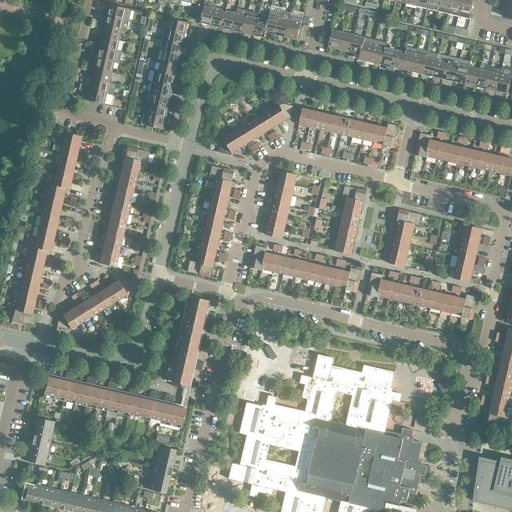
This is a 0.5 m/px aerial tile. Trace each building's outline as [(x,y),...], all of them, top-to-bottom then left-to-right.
[(427,9),(428,0),(417,0),(416,6),(427,9)] [(440,0),(428,0),(427,9),(437,11),(440,0)] [(448,14),(451,0),(440,0),(437,11),(448,14)] [(462,0),(451,0),(448,14),(458,16),(462,0)] [(462,0),(458,16),(470,19),(473,0),(462,0)] [(511,7),(511,0),(508,0),(508,1),(506,1),(505,2),(501,1),(500,8),(504,9),(505,5),(511,7)] [(211,25),(215,8),(216,4),(205,2),(200,22),(211,25)] [(132,9),(127,8),(110,4),(108,4),(107,7),(107,9),(109,9),(108,15),(129,20),(132,9)] [(222,27),(226,10),(215,8),(211,25),(222,27)] [(243,32),(247,15),(248,11),(237,8),(236,13),(232,30),(243,32)] [(232,30),(236,13),(226,10),(222,27),(232,30)] [(253,34),(257,18),(258,13),(248,11),(247,15),(243,32),(253,34)] [(276,34),(280,18),(281,13),(269,11),(267,20),(268,20),(265,32),(266,32),(276,34)] [(127,31),(129,20),(108,15),(106,21),(104,21),(104,22),(99,21),(98,27),(102,28),(103,25),(122,30),(127,31)] [(297,39),(302,18),(291,16),(290,20),(286,37),(297,39)] [(171,18),(169,30),(185,34),(188,22),(171,18)] [(265,37),(266,32),(265,32),(268,20),(267,20),(257,18),(253,34),(265,37)] [(286,37),(290,20),(280,18),(276,34),(286,37)] [(120,40),(122,30),(103,25),(102,28),(102,30),(104,31),(103,36),(120,40)] [(467,37),(468,31),(456,28),(454,34),(467,37)] [(185,34),(169,30),(165,29),(162,39),(183,44),(185,34)] [(339,49),(343,33),(332,30),(328,47),(339,49)] [(350,52),(354,35),(343,33),(339,49),(350,52)] [(364,42),(365,38),(354,35),(350,52),(360,54),(361,54),(363,42),(364,42)] [(117,51),(120,40),(103,36),(101,42),(99,42),(99,43),(95,42),(93,49),(97,49),(98,46),(117,51)] [(370,61),(375,40),(365,38),(364,42),(363,42),(361,54),(360,54),(359,59),(370,61)] [(180,55),(183,44),(162,39),(160,50),(164,51),(180,55)] [(380,64),(384,47),(385,42),(375,40),(370,61),(380,64)] [(122,52),(117,51),(98,46),(97,49),(97,51),(99,52),(98,58),(115,61),(119,62),(122,52)] [(391,66),(395,50),(384,47),(380,64),(391,66)] [(423,74),(427,57),(428,52),(417,49),(416,55),(412,71),(423,74)] [(401,69),(405,52),(395,50),(391,66),(401,69)] [(178,65),(180,55),(164,51),(161,61),(178,65)] [(412,71),(416,55),(405,52),(401,69),(412,71)] [(444,79),(449,57),(439,54),(437,60),(433,76),(444,79)] [(433,76),(437,60),(427,57),(423,74),(433,76)] [(455,81),(458,64),(460,59),(449,57),(444,79),(455,81)] [(112,72),(115,61),(98,58),(97,63),(94,63),(94,65),(90,64),(88,70),(93,71),(93,68),(112,72)] [(175,76),(178,65),(161,61),(159,72),(175,76)] [(465,84),(469,67),(458,64),(455,81),(465,84)] [(476,86),(479,69),(469,67),(465,84),(476,86)] [(497,91),(501,74),(502,69),(491,67),(490,72),(486,88),(497,91)] [(110,82),(112,72),(93,68),(93,71),(92,72),(94,72),(93,79),(110,82)] [(486,88),(490,72),(479,69),(476,86),(486,88)] [(173,87),(175,76),(159,72),(155,71),(152,82),(173,87)] [(511,77),(501,74),(497,91),(508,93),(511,77)] [(107,93),(110,82),(93,79),(92,84),(89,84),(89,86),(85,85),(83,91),(88,92),(88,89),(107,93)] [(171,97),(173,87),(152,82),(150,92),(154,93),(171,97)] [(105,104),(107,93),(88,89),(88,92),(87,93),(90,94),(88,100),(105,104)] [(168,108),(171,97),(154,93),(151,104),(168,108)] [(278,124),(288,118),(280,105),(279,103),(269,109),(278,124)] [(283,103),(280,105),(288,118),(290,119),(293,106),(283,103)] [(166,118),(168,108),(151,104),(149,114),(166,118)] [(310,127),(314,111),(303,108),(299,125),(310,127)] [(269,130),(278,124),(269,109),(260,115),(269,130)] [(320,130),(324,113),(314,111),(310,127),(320,130)] [(166,118),(149,114),(144,113),(142,124),(163,129),(165,123),(168,123),(169,119),(166,118)] [(331,132),(335,115),(324,113),(320,130),(331,132)] [(260,135),(269,130),(260,115),(251,121),(260,135)] [(341,135),(345,118),(335,115),(331,132),(341,135)] [(43,118),(41,126),(48,127),(50,120),(43,118)] [(352,137),(356,120),(345,118),(341,135),(352,137)] [(363,139),(366,123),(356,120),(352,137),(363,139)] [(251,141),(260,135),(251,121),(242,126),(251,141)] [(373,142),(377,125),(366,123),(363,139),(373,142)] [(388,123),(387,128),(383,144),(383,145),(394,148),(396,138),(396,136),(397,136),(399,126),(388,123)] [(387,128),(377,125),(373,142),(383,144),(387,128)] [(242,147),(251,141),(242,126),(233,132),(242,147)] [(64,132),(62,143),(79,147),(81,136),(64,132)] [(232,153),(242,147),(233,132),(223,138),(232,153)] [(430,140),(431,135),(420,133),(418,143),(418,145),(417,145),(415,155),(427,157),(427,156),(426,156),(430,140)] [(232,153),(223,138),(224,140),(221,142),(219,152),(231,156),(232,153)] [(440,142),(430,140),(426,156),(427,156),(437,159),(440,142)] [(447,161),(451,144),(440,142),(437,159),(447,161)] [(76,157),(79,147),(62,143),(59,154),(76,157)] [(458,164),(462,147),(451,144),(447,161),(458,164)] [(127,147),(125,157),(140,161),(140,162),(147,163),(149,152),(139,149),(139,150),(137,149),(127,147)] [(468,166),(472,149),(462,147),(458,164),(468,166)] [(479,168),(483,152),(472,149),(468,166),(479,168)] [(489,171),(493,154),(483,152),(479,168),(489,171)] [(74,168),(76,157),(59,154),(57,164),(74,168)] [(500,173),(504,157),(493,154),(489,171),(500,173)] [(138,172),(140,162),(140,161),(125,157),(124,157),(121,168),(138,172)] [(511,170),(511,158),(504,157),(500,173),(511,176),(511,170)] [(71,178),(74,168),(57,164),(55,175),(71,178)] [(209,177),(216,179),(216,178),(232,182),(232,181),(234,171),(224,169),(222,168),(212,166),(209,177)] [(135,182),(138,172),(121,168),(119,178),(135,182)] [(281,171),(278,182),(295,185),(297,174),(281,171)] [(416,182),(418,175),(411,173),(410,181),(416,182)] [(69,189),(71,178),(55,175),(52,185),(65,188),(65,189),(69,189)] [(133,193),(135,182),(119,178),(116,189),(133,193)] [(233,181),(232,181),(232,182),(216,178),(216,179),(214,189),(230,193),(233,181)] [(292,196),(295,185),(278,182),(276,192),(292,196)] [(62,199),(65,189),(65,188),(52,185),(48,184),(46,195),(62,199)] [(355,188),(352,187),(345,185),(342,197),(347,198),(347,197),(363,201),(363,202),(364,202),(367,191),(357,188),(357,189),(355,188)] [(130,203),(133,193),(116,189),(114,199),(130,203)] [(228,203),(230,193),(214,189),(211,199),(228,203)] [(290,206),(292,196),(276,192),(273,203),(290,206)] [(60,209),(62,199),(46,195),(43,205),(60,209)] [(361,212),(363,202),(363,201),(347,197),(347,198),(344,208),(361,212)] [(128,214),(130,203),(114,199),(111,210),(128,214)] [(225,214),(228,203),(211,199),(209,210),(225,214)] [(287,217),(290,206),(273,203),(271,213),(287,217)] [(58,220),(60,209),(43,205),(41,216),(58,220)] [(359,222),(361,212),(344,208),(342,218),(359,222)] [(397,221),(398,221),(398,220),(415,224),(415,225),(419,226),(422,214),(412,212),(411,212),(410,212),(399,209),(397,221)] [(126,224),(128,214),(111,210),(109,220),(126,224)] [(223,224),(225,214),(209,210),(206,220),(223,224)] [(285,228),(287,217),(271,213),(268,224),(285,228)] [(55,230),(58,220),(41,216),(38,227),(55,230)] [(356,233),(359,222),(342,218),(339,229),(356,233)] [(123,235),(126,224),(109,220),(106,231),(123,235)] [(221,235),(223,224),(206,220),(204,231),(221,235)] [(412,235),(415,225),(415,224),(398,220),(398,221),(396,231),(412,235)] [(282,238),(285,228),(268,224),(266,235),(282,238)] [(466,225),(463,236),(480,239),(482,228),(466,225)] [(53,241),(55,230),(38,227),(36,237),(53,241)] [(354,243),(356,233),(339,229),(337,239),(354,243)] [(121,246),(123,235),(106,231),(104,242),(121,246)] [(218,245),(221,235),(204,231),(201,241),(218,245)] [(410,245),(412,235),(396,231),(393,241),(410,245)] [(477,250),(480,239),(463,236),(461,246),(477,250)] [(50,252),(53,241),(36,237),(34,247),(34,248),(46,251),(50,252)] [(351,254),(354,243),(337,239),(334,251),(351,254)] [(216,256),(218,245),(201,241),(199,252),(216,256)] [(407,256),(410,245),(393,241),(391,252),(407,256)] [(118,256),(121,246),(104,242),(101,252),(118,256)] [(266,252),(266,253),(267,248),(256,245),(254,256),(254,258),(253,258),(251,268),(262,270),(263,269),(262,269),(266,252)] [(44,261),(46,251),(34,248),(34,247),(30,246),(27,257),(44,261)] [(475,260),(477,250),(461,246),(458,257),(475,260)] [(116,267),(118,256),(101,252),(99,263),(116,267)] [(213,267),(216,256),(199,252),(197,262),(196,262),(212,266),(212,267),(213,267)] [(272,272),(276,255),(266,253),(266,252),(262,269),(263,269),(272,272)] [(405,267),(407,256),(391,252),(388,263),(405,267)] [(283,274),(287,257),(276,255),(272,272),(283,274)] [(41,272),(44,261),(27,257),(25,268),(41,272)] [(293,276),(297,260),(287,257),(283,274),(293,276)] [(472,271),(475,260),(458,257),(456,267),(472,271)] [(210,277),(212,267),(212,266),(196,262),(197,262),(190,260),(187,272),(197,274),(198,274),(199,274),(199,275),(210,277)] [(304,279),(308,262),(297,260),(293,276),(304,279)] [(314,281),(318,265),(308,262),(304,279),(314,281)] [(325,284),(329,267),(318,265),(314,281),(325,284)] [(335,286),(339,269),(329,267),(325,284),(335,286)] [(351,267),(350,272),(346,289),(345,290),(357,292),(359,282),(359,280),(360,280),(362,270),(351,267)] [(470,282),(472,271),(456,267),(453,278),(470,282)] [(39,282),(41,272),(25,268),(22,278),(39,282)] [(350,272),(339,269),(335,286),(346,289),(350,272)] [(382,279),(383,275),(372,272),(369,282),(370,283),(369,284),(367,295),(378,297),(378,296),(382,279)] [(37,293),(39,282),(22,278),(20,289),(37,293)] [(118,278),(117,280),(125,293),(128,291),(131,281),(118,278)] [(388,298),(392,282),(382,279),(378,296),(388,298)] [(127,295),(125,293),(117,280),(108,286),(117,301),(127,295)] [(399,301),(403,284),(392,282),(388,298),(399,301)] [(409,303),(413,287),(403,284),(399,301),(409,303)] [(117,301),(108,286),(99,292),(108,306),(117,301)] [(420,306),(424,289),(413,287),(409,303),(420,306)] [(34,303),(37,293),(20,289),(17,299),(34,303)] [(430,308),(434,291),(424,289),(420,306),(430,308)] [(441,311),(445,294),(434,291),(430,308),(441,311)] [(108,306),(99,292),(90,297),(99,312),(108,306)] [(451,313),(455,296),(445,294),(441,311),(451,313)] [(466,294),(465,299),(466,299),(462,315),(461,315),(461,316),(473,319),(475,309),(475,307),(478,297),(466,294)] [(203,317),(205,311),(207,300),(188,296),(183,317),(202,322),(203,317)] [(466,299),(465,299),(455,296),(451,313),(461,315),(462,315),(466,299)] [(99,312),(90,297),(80,303),(89,318),(99,312)] [(32,314),(34,303),(17,299),(15,309),(15,310),(32,314)] [(89,318),(80,303),(71,309),(80,323),(89,318)] [(36,315),(32,314),(15,310),(15,309),(14,309),(11,321),(22,323),(24,323),(23,324),(34,326),(36,315)] [(80,323),(71,309),(62,315),(70,328),(71,329),(80,323)] [(70,328),(62,315),(59,314),(56,327),(67,330),(70,328)] [(206,327),(207,323),(202,322),(183,317),(180,328),(200,332),(201,326),(206,327)] [(198,338),(200,332),(180,328),(178,338),(202,344),(203,340),(198,338)] [(201,348),(202,344),(178,338),(176,349),(195,353),(196,347),(201,348)] [(511,351),(511,340),(506,339),(503,350),(511,351)] [(277,357),(274,352),(269,345),(265,348),(273,360),(277,357)] [(194,359),(195,353),(176,349),(173,359),(197,365),(198,361),(194,359)] [(511,362),(511,351),(503,350),(501,360),(511,362)] [(233,463),(230,479),(252,484),(250,492),(258,493),(259,492),(272,495),(273,489),(287,492),(283,507),(282,507),(283,507),(282,511),(366,511),(367,511),(377,511),(378,509),(390,511),(402,511),(403,511),(404,506),(400,506),(401,501),(407,502),(409,492),(417,494),(421,475),(425,476),(427,466),(421,465),(422,461),(418,460),(423,443),(409,440),(410,436),(412,436),(413,430),(403,428),(401,434),(385,430),(388,415),(389,416),(389,415),(388,415),(392,400),(396,401),(398,393),(392,391),(393,388),(391,387),(395,373),(379,369),(380,368),(379,368),(379,369),(364,366),(362,373),(347,370),(348,369),(347,369),(347,370),(332,366),(334,359),(318,355),(313,377),(305,375),(303,384),(305,384),(302,397),(308,399),(305,412),(290,409),(290,407),(290,408),(275,405),(276,401),(268,399),(266,405),(263,404),(262,406),(248,402),(244,417),(243,417),(243,418),(244,418),(240,433),(248,435),(245,450),(243,449),(243,450),(244,450),(241,465),(233,463)] [(192,368),(196,369),(197,365),(173,359),(171,370),(190,374),(192,368)] [(511,373),(511,362),(501,360),(499,371),(511,373)] [(189,381),(190,374),(171,370),(168,381),(192,386),(194,382),(189,381)] [(511,384),(511,373),(499,371),(496,381),(511,384)] [(69,381),(64,380),(47,376),(43,396),(64,401),(69,381)] [(75,403),(79,384),(73,382),(74,377),(70,376),(69,381),(64,401),(75,403)] [(85,406),(90,386),(91,381),(87,380),(86,385),(79,384),(75,403),(85,406)] [(96,408),(100,389),(94,387),(95,382),(91,381),(90,386),(85,406),(96,408)] [(448,389),(443,381),(440,383),(445,391),(445,392),(448,390),(449,390),(448,389)] [(510,395),(511,388),(511,384),(496,381),(494,392),(510,395)] [(107,411),(111,391),(112,386),(108,385),(107,390),(100,389),(96,408),(107,411)] [(117,413),(122,394),(115,392),(117,387),(112,386),(111,391),(107,411),(117,413)] [(128,415),(132,396),(133,391),(129,390),(128,395),(122,394),(117,413),(128,415)] [(138,418),(143,398),(136,397),(138,392),(133,391),(132,396),(128,415),(138,418)] [(508,406),(510,395),(494,392),(491,402),(508,406)] [(149,420),(153,401),(154,396),(150,395),(149,400),(143,398),(138,418),(149,420)] [(159,423),(164,403),(163,403),(158,402),(159,397),(154,396),(153,401),(149,420),(159,423)] [(506,417),(506,416),(508,406),(491,402),(489,413),(490,413),(506,417)] [(185,408),(168,404),(164,403),(159,423),(181,428),(185,408)] [(511,418),(511,417),(506,416),(506,417),(490,413),(487,424),(498,426),(499,426),(499,427),(509,429),(511,418)] [(38,418),(35,429),(52,433),(55,422),(38,418)] [(50,443),(52,433),(35,429),(33,439),(50,443)] [(157,434),(156,441),(167,444),(169,437),(157,434)] [(47,454),(50,443),(33,439),(30,450),(47,454)] [(159,446),(156,457),(173,461),(176,450),(159,446)] [(45,465),(47,454),(30,450),(28,461),(45,465)] [(500,461),(479,456),(479,460),(479,461),(475,486),(473,497),(473,501),(511,509),(511,459),(501,457),(500,461)] [(171,471),(173,461),(156,457),(154,467),(171,471)] [(205,495),(202,510),(210,511),(222,511),(225,500),(218,498),(225,468),(210,464),(203,494),(205,495)] [(168,482),(171,471),(154,467),(151,478),(168,482)] [(166,493),(168,482),(151,478),(149,489),(166,493)] [(35,503),(39,486),(24,482),(20,499),(35,503)] [(46,505),(50,488),(39,486),(35,503),(46,505)] [(56,507),(60,491),(50,488),(46,505),(56,507)] [(67,510),(71,493),(60,491),(56,507),(67,510)] [(75,511),(77,511),(81,495),(71,493),(67,510),(75,511)] [(88,511),(92,498),(81,495),(77,511),(88,511)] [(99,511),(102,500),(92,498),(88,511),(99,511)] [(110,511),(113,503),(102,500),(99,511),(110,511)] [(121,511),(123,505),(113,503),(110,511),(121,511)]
